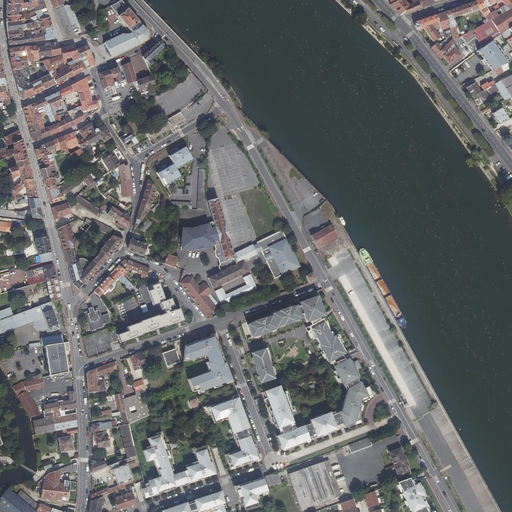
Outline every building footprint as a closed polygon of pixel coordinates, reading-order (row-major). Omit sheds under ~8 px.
[(33,4),(27,4),(28,10),(31,10),(34,8),(35,12),(45,8),(43,4),(42,0),(33,4)] [(48,0),(55,14),(65,39),(75,37),(62,6),(59,0),(48,0)] [(124,36),(123,35),(105,43),(106,44),(112,56),(144,42),(145,41),(146,39),(147,38),(148,37),(148,35),(148,34),(148,32),(147,31),(146,29),(145,28),(140,22),(133,14),(131,12),(122,0),(119,2),(112,6),(133,32),(124,36)] [(407,1),(405,0),(396,0),(392,3),(390,4),(392,6),(395,10),(407,1)] [(411,0),(417,8),(426,5),(434,1),(433,0),(411,0)] [(483,14),(485,16),(490,14),(484,4),(486,2),(484,0),(479,0),(475,2),(482,14),(483,14)] [(407,1),(395,10),(399,14),(401,14),(407,12),(413,10),(407,1)] [(511,1),(505,6),(499,9),(502,13),(511,7),(511,1)] [(451,10),(445,12),(449,28),(450,30),(452,38),(452,40),(458,38),(456,26),(454,26),(452,18),(478,8),(474,2),(467,4),(451,10)] [(15,9),(20,8),(20,4),(6,5),(6,8),(6,14),(6,17),(18,17),(16,12),(15,11),(15,9)] [(498,16),(485,23),(474,30),(485,46),(500,34),(501,34),(510,27),(511,26),(511,7),(502,13),(498,16)] [(30,20),(29,20),(31,23),(33,23),(49,18),(47,13),(45,8),(35,12),(37,15),(30,18),(30,20)] [(485,23),(498,16),(495,11),(490,14),(485,16),(486,19),(483,21),(485,23)] [(440,14),(436,15),(438,21),(440,27),(442,31),(446,29),(449,28),(445,12),(440,14)] [(23,16),(23,19),(21,19),(21,17),(19,17),(18,17),(6,17),(6,21),(6,23),(25,22),(29,20),(30,20),(30,18),(29,14),(23,16)] [(424,28),(438,21),(436,15),(420,20),(416,22),(415,26),(418,31),(424,28)] [(39,30),(45,29),(52,27),(51,23),(49,18),(33,23),(34,31),(39,30)] [(439,27),(440,27),(438,21),(424,28),(433,42),(440,37),(439,36),(440,35),(439,34),(438,34),(434,29),(436,28),(437,30),(439,29),(439,27)] [(26,25),(25,22),(6,23),(6,28),(6,33),(21,31),(27,28),(26,25)] [(27,34),(28,37),(29,44),(36,43),(34,31),(33,23),(31,23),(26,25),(27,28),(21,31),(6,33),(7,36),(8,39),(23,38),(23,35),(27,34)] [(54,33),(52,27),(45,29),(46,35),(44,36),(45,42),(51,41),(55,40),(56,39),(54,33)] [(43,42),(45,42),(44,36),(39,36),(39,30),(34,31),(36,43),(43,42)] [(474,30),(461,36),(463,40),(476,33),(474,30)] [(8,45),(10,46),(17,45),(23,44),(23,38),(8,39),(8,42),(8,45)] [(452,40),(452,38),(449,38),(451,40),(444,47),(441,43),(438,45),(437,43),(431,48),(435,52),(440,59),(442,57),(454,46),(452,40)] [(508,63),(492,41),(485,46),(477,51),(492,71),(495,69),(508,63)] [(158,42),(143,56),(149,67),(154,62),(151,59),(163,48),(164,44),(163,43),(161,42),(158,42)] [(63,61),(66,60),(71,59),(73,62),(74,61),(81,58),(86,56),(91,54),(88,46),(83,48),(77,51),(75,46),(59,50),(57,46),(53,46),(49,47),(52,56),(60,54),(63,61)] [(461,56),(454,46),(442,57),(449,64),(461,56)] [(34,61),(40,59),(37,48),(35,47),(33,48),(30,48),(34,61)] [(44,58),(49,57),(52,56),(49,47),(43,48),(37,48),(40,59),(44,58)] [(26,56),(25,48),(10,50),(9,51),(10,54),(11,58),(20,57),(20,58),(22,58),(22,56),(26,56)] [(34,61),(30,48),(27,48),(25,48),(26,56),(27,57),(27,59),(27,62),(31,61),(34,61)] [(55,73),(59,70),(57,65),(64,63),(63,61),(60,54),(52,56),(49,57),(54,71),(55,73)] [(91,66),(94,65),(95,63),(91,54),(86,56),(91,67),(91,66)] [(51,73),(54,71),(49,57),(44,58),(45,59),(43,60),(45,64),(50,73),(51,73)] [(73,63),(73,62),(68,64),(68,65),(73,75),(86,69),(81,60),(82,60),(81,58),(74,61),(75,62),(73,63)] [(28,68),(33,68),(31,61),(27,62),(25,63),(12,64),(13,68),(14,71),(28,68)] [(152,75),(138,81),(131,62),(121,66),(125,79),(128,85),(134,82),(139,94),(141,93),(145,104),(158,95),(154,86),(156,85),(157,84),(153,75),(152,75)] [(511,68),(509,63),(508,63),(495,69),(498,74),(511,68)] [(46,75),(50,73),(45,64),(42,66),(46,75)] [(66,67),(59,70),(55,73),(54,71),(51,73),(56,84),(63,80),(73,75),(68,65),(66,67)] [(27,76),(31,75),(28,68),(14,71),(16,82),(18,93),(40,84),(43,90),(56,84),(51,73),(50,73),(46,75),(32,82),(31,79),(29,80),(27,76)] [(108,70),(98,73),(99,76),(100,81),(103,89),(114,84),(113,82),(121,79),(120,72),(110,75),(108,70)] [(494,84),(498,91),(504,100),(511,96),(511,74),(500,81),(494,84)] [(90,76),(88,76),(73,84),(57,92),(60,98),(77,90),(84,104),(97,99),(96,96),(93,98),(89,89),(93,88),(93,85),(88,87),(86,81),(91,79),(90,76)] [(466,87),(472,97),(494,84),(493,81),(488,83),(487,82),(481,86),(483,89),(479,91),(474,83),(466,87)] [(43,90),(40,84),(18,93),(19,96),(20,99),(22,100),(27,98),(34,94),(43,90)] [(498,91),(494,84),(472,97),(477,103),(477,104),(489,97),(486,92),(487,91),(490,96),(498,91)] [(0,92),(0,101),(4,100),(6,106),(11,104),(9,98),(9,97),(8,92),(7,91),(0,92)] [(63,107),(62,108),(63,110),(66,109),(65,107),(60,98),(57,92),(50,95),(44,98),(47,104),(49,103),(52,111),(62,106),(63,107)] [(47,104),(44,98),(23,108),(25,113),(26,119),(39,115),(37,109),(42,106),(47,104)] [(81,105),(85,111),(89,109),(99,105),(97,99),(84,104),(81,105)] [(49,103),(47,104),(42,106),(44,113),(47,112),(50,123),(55,121),(57,125),(61,122),(60,120),(58,116),(54,118),(53,115),(52,111),(49,103)] [(72,114),(60,120),(61,122),(57,125),(52,127),(48,128),(50,135),(61,130),(68,127),(78,123),(83,119),(88,116),(85,111),(81,105),(69,110),(72,114)] [(492,113),(499,125),(509,120),(501,107),(492,113)] [(66,109),(63,110),(53,115),(54,118),(58,116),(67,111),(66,109)] [(176,131),(174,128),(176,126),(185,121),(180,112),(170,118),(154,128),(146,133),(151,141),(171,129),(173,133),(176,131)] [(40,114),(39,115),(26,119),(27,122),(28,126),(37,123),(39,131),(44,129),(45,128),(40,114)] [(100,135),(102,139),(104,141),(111,136),(104,125),(98,128),(96,127),(95,125),(95,124),(94,122),(96,121),(95,119),(90,122),(94,130),(97,131),(100,135)] [(83,133),(86,138),(85,138),(89,144),(99,138),(100,135),(97,131),(94,130),(90,122),(86,125),(83,127),(85,131),(83,133)] [(31,134),(39,131),(37,123),(28,126),(29,128),(31,134)] [(79,137),(76,131),(73,132),(77,143),(80,148),(83,152),(85,151),(86,150),(84,146),(89,144),(85,138),(86,138),(83,133),(85,131),(83,127),(78,130),(83,139),(79,140),(78,138),(79,137)] [(11,134),(2,138),(7,143),(21,139),(20,133),(19,129),(11,134)] [(47,136),(44,129),(39,131),(31,134),(32,137),(33,141),(34,142),(42,139),(47,136)] [(119,138),(126,148),(138,140),(135,136),(131,130),(119,138)] [(71,146),(77,143),(73,132),(67,135),(62,137),(67,148),(70,147),(71,146)] [(60,147),(61,150),(65,149),(67,148),(62,137),(61,137),(57,139),(58,142),(60,147)] [(0,157),(0,155),(0,154),(6,151),(8,144),(7,143),(2,138),(5,145),(0,147),(0,157)] [(7,143),(8,144),(6,151),(5,155),(8,154),(13,153),(24,150),(23,143),(21,139),(7,143)] [(60,147),(58,142),(57,139),(55,140),(53,141),(56,148),(57,152),(61,150),(60,147)] [(43,153),(49,151),(56,148),(53,141),(49,142),(39,146),(35,148),(35,150),(37,159),(41,157),(43,156),(43,153)] [(90,145),(89,144),(84,146),(86,150),(85,151),(88,156),(93,153),(90,148),(90,147),(90,146),(90,145)] [(157,174),(165,186),(181,177),(177,170),(193,160),(186,147),(182,150),(179,151),(178,149),(175,151),(176,153),(173,155),(169,157),(173,163),(174,164),(170,167),(167,168),(166,166),(163,168),(164,170),(161,172),(157,174)] [(80,148),(71,154),(70,155),(71,157),(72,158),(83,152),(80,148)] [(13,153),(16,164),(8,166),(8,169),(9,171),(20,168),(22,166),(28,164),(26,157),(24,150),(13,153)] [(53,164),(49,151),(43,153),(43,156),(41,157),(43,163),(38,164),(40,168),(53,164)] [(118,167),(121,165),(114,153),(103,159),(110,171),(116,168),(118,167)] [(18,175),(20,180),(32,177),(29,168),(28,164),(22,166),(20,168),(9,171),(7,173),(10,177),(18,175)] [(57,175),(56,172),(53,164),(40,168),(41,173),(43,180),(54,176),(57,175)] [(121,165),(118,167),(120,181),(130,180),(129,173),(128,164),(125,166),(123,164),(121,165)] [(79,174),(83,180),(88,185),(90,184),(94,181),(84,170),(79,174)] [(200,170),(197,211),(201,211),(204,211),(204,201),(207,170),(200,170)] [(83,180),(79,174),(63,187),(60,188),(63,192),(67,191),(75,184),(76,186),(83,180)] [(56,184),(59,182),(60,183),(60,182),(59,176),(54,178),(54,176),(43,180),(44,183),(46,188),(56,184)] [(23,196),(24,199),(27,199),(28,199),(37,198),(34,185),(32,177),(20,180),(14,187),(13,186),(8,192),(7,196),(9,196),(9,198),(10,198),(14,199),(15,194),(22,187),(24,186),(26,195),(23,196)] [(96,184),(101,181),(99,178),(98,178),(94,181),(90,184),(92,187),(96,184)] [(134,229),(147,211),(150,207),(156,189),(149,179),(145,191),(139,212),(134,229)] [(130,180),(120,181),(122,197),(132,196),(130,180)] [(48,195),(50,203),(63,199),(62,197),(61,195),(59,189),(56,184),(46,188),(48,195)] [(74,198),(97,213),(100,209),(78,194),(74,198)] [(28,208),(28,210),(30,209),(40,206),(38,201),(37,198),(28,199),(27,199),(24,199),(19,200),(20,203),(28,204),(29,208),(28,208)] [(68,209),(73,206),(70,200),(65,203),(68,209)] [(208,223),(201,226),(192,228),(184,228),(184,238),(182,238),(182,247),(187,248),(187,251),(195,251),(199,250),(199,251),(200,250),(205,249),(205,248),(216,245),(217,249),(216,251),(217,257),(220,258),(221,263),(220,265),(221,269),(224,270),(209,277),(215,289),(253,270),(248,259),(259,254),(259,253),(257,250),(254,243),(234,253),(218,200),(215,201),(213,201),(209,203),(216,227),(211,228),(209,223),(208,223)] [(70,211),(68,209),(65,203),(52,207),(54,216),(55,220),(70,211)] [(111,208),(110,208),(104,203),(100,209),(108,214),(111,208)] [(157,204),(150,211),(153,215),(160,207),(157,204)] [(40,206),(30,209),(32,217),(43,219),(41,210),(40,206)] [(111,206),(110,208),(111,208),(108,214),(118,220),(116,223),(125,228),(126,225),(127,227),(130,218),(111,206)] [(159,220),(148,212),(146,215),(157,223),(159,220)] [(110,235),(113,229),(93,218),(92,220),(86,216),(83,220),(90,224),(110,235)] [(151,222),(147,218),(139,228),(144,232),(151,222)] [(12,224),(0,222),(0,229),(11,231),(12,224)] [(61,241),(63,250),(71,248),(71,246),(74,246),(76,244),(77,242),(73,239),(68,222),(57,229),(61,241)] [(337,236),(340,235),(334,224),(323,230),(322,229),(316,232),(317,233),(312,236),(318,247),(328,242),(328,243),(338,238),(337,236)] [(41,260),(52,258),(48,235),(47,231),(46,228),(35,230),(36,238),(35,238),(38,254),(40,253),(41,260)] [(275,278),(300,266),(283,230),(258,242),(261,249),(275,278)] [(112,236),(101,250),(101,251),(108,257),(116,248),(120,243),(122,238),(113,235),(112,236)] [(131,238),(128,248),(129,250),(139,254),(148,257),(151,249),(146,248),(147,244),(131,238)] [(69,266),(75,262),(71,248),(63,250),(65,256),(68,265),(69,266)] [(101,265),(108,257),(101,251),(92,261),(99,267),(101,265)] [(172,266),(175,256),(165,252),(161,262),(166,263),(172,266)] [(81,255),(79,256),(80,259),(75,262),(69,266),(70,272),(72,281),(73,283),(78,288),(83,283),(78,278),(83,273),(81,262),(83,261),(81,255)] [(123,266),(135,271),(135,272),(143,275),(146,267),(127,260),(124,259),(123,260),(115,268),(125,277),(128,273),(127,271),(122,267),(123,266)] [(99,267),(92,261),(88,266),(86,270),(83,273),(78,278),(83,283),(86,280),(99,267)] [(29,285),(35,283),(46,280),(56,277),(54,269),(53,262),(42,264),(24,270),(29,285)] [(125,277),(115,268),(107,277),(94,291),(100,297),(109,288),(111,289),(113,287),(111,285),(118,278),(135,292),(138,288),(125,277)] [(316,278),(312,272),(305,276),(309,283),(315,280),(316,278)] [(223,288),(216,291),(222,305),(258,288),(251,274),(244,277),(247,284),(225,294),(223,288)] [(180,281),(180,282),(207,317),(211,318),(213,317),(209,313),(216,307),(206,295),(211,291),(204,281),(198,285),(192,276),(187,275),(180,281)] [(56,277),(46,280),(50,302),(60,298),(56,277)] [(13,290),(15,296),(16,296),(27,293),(26,289),(36,286),(35,283),(29,285),(13,290)] [(138,322),(125,327),(126,331),(116,334),(119,343),(140,335),(140,334),(165,325),(165,327),(183,320),(179,309),(174,310),(172,310),(171,311),(168,312),(167,308),(172,306),(169,299),(163,301),(157,283),(144,288),(151,305),(156,303),(159,311),(161,310),(162,314),(155,316),(138,322)] [(305,301),(305,302),(302,303),(302,305),(303,308),(304,308),(306,312),(305,313),(308,322),(311,321),(315,319),(315,317),(318,316),(324,314),(319,298),(313,300),(312,298),(305,301)] [(57,324),(49,302),(14,315),(0,319),(0,332),(32,320),(33,322),(35,324),(36,325),(38,326),(39,327),(41,327),(43,328),(45,328),(47,327),(48,327),(50,332),(58,328),(57,324)] [(249,324),(252,335),(256,334),(256,335),(262,333),(262,332),(267,330),(268,331),(271,330),(271,329),(278,327),(277,325),(287,322),(286,320),(292,318),(292,320),(302,317),(301,314),(299,306),(299,305),(295,306),(289,308),(289,309),(283,311),(283,310),(276,312),(273,313),(274,315),(271,316),(270,316),(264,318),(264,320),(259,321),(258,320),(252,322),(252,323),(249,324)] [(0,319),(14,315),(11,306),(0,310),(0,319)] [(101,324),(109,322),(106,314),(103,315),(103,317),(99,318),(96,308),(87,311),(84,312),(89,331),(102,326),(101,324)] [(315,331),(313,328),(325,321),(324,318),(321,319),(320,318),(319,318),(318,316),(315,317),(315,319),(311,321),(313,324),(309,326),(312,333),(315,331)] [(333,363),(344,358),(343,355),(344,354),(345,353),(341,347),(344,345),(338,335),(333,337),(329,330),(330,329),(325,321),(313,328),(315,331),(312,333),(315,338),(317,337),(320,343),(320,344),(319,344),(323,352),(324,351),(327,356),(326,356),(328,361),(330,360),(332,364),(333,363)] [(106,328),(81,337),(89,359),(115,350),(106,328)] [(43,345),(62,342),(60,334),(40,338),(41,346),(43,345)] [(214,334),(185,345),(183,360),(187,361),(199,356),(199,358),(206,355),(208,361),(205,362),(209,371),(188,379),(192,391),(199,389),(200,391),(209,388),(209,387),(224,382),(231,380),(224,360),(221,361),(220,357),(222,356),(221,352),(220,353),(217,346),(218,346),(214,334)] [(43,345),(48,375),(63,372),(66,371),(63,351),(69,350),(68,346),(67,341),(62,342),(43,345)] [(287,353),(290,357),(300,350),(295,343),(288,348),(290,351),(287,353)] [(269,357),(266,349),(265,345),(251,350),(253,355),(252,355),(260,380),(272,376),(271,373),(273,372),(271,363),(270,364),(268,358),(269,357)] [(179,362),(175,349),(161,354),(166,367),(179,362)] [(146,366),(141,353),(136,355),(130,357),(134,370),(146,366)] [(347,362),(345,358),(344,358),(333,363),(335,370),(333,371),(335,375),(336,374),(338,378),(336,379),(338,384),(340,383),(344,390),(345,390),(347,392),(346,396),(344,395),(343,403),(344,403),(343,408),(341,409),(339,410),(344,424),(345,427),(355,423),(354,421),(360,418),(360,417),(359,416),(359,415),(359,414),(359,413),(359,412),(359,411),(359,410),(357,410),(358,406),(359,406),(359,405),(359,404),(359,403),(366,400),(365,398),(370,396),(367,388),(361,390),(356,378),(355,378),(354,376),(357,374),(356,371),(355,369),(353,370),(351,364),(350,361),(347,362)] [(358,361),(351,364),(353,370),(355,369),(356,371),(361,369),(358,361)] [(97,381),(97,375),(99,374),(101,373),(102,375),(108,372),(108,371),(115,369),(114,364),(113,362),(88,371),(86,374),(87,382),(88,393),(106,390),(104,379),(99,380),(97,381)] [(28,392),(44,387),(42,377),(23,382),(28,392)] [(142,380),(133,383),(136,392),(141,390),(145,389),(142,380)] [(38,412),(28,392),(23,382),(13,387),(29,417),(30,418),(32,417),(31,416),(38,412)] [(280,391),(278,386),(263,392),(266,398),(264,399),(267,407),(267,408),(270,415),(272,415),(274,422),(273,422),(276,429),(278,428),(281,434),(279,435),(280,439),(278,439),(281,446),(283,445),(284,449),(293,446),(293,447),(302,444),(307,442),(306,440),(317,436),(317,438),(322,436),(322,434),(327,432),(328,433),(336,430),(336,428),(344,424),(339,410),(338,410),(335,411),(334,410),(325,414),(324,412),(317,415),(318,417),(310,420),(311,422),(296,429),(293,422),(295,421),(292,413),(295,412),(286,390),(281,393),(280,391)] [(145,402),(141,390),(136,392),(137,395),(123,401),(124,406),(125,411),(126,417),(141,410),(139,404),(145,402)] [(35,434),(51,431),(56,430),(65,429),(77,426),(74,391),(68,392),(68,400),(58,402),(57,399),(53,399),(54,403),(43,405),(45,418),(33,421),(35,434)] [(122,394),(113,395),(118,412),(125,411),(124,406),(123,401),(122,394)] [(237,439),(249,434),(246,428),(247,427),(246,425),(247,424),(243,414),(243,415),(241,411),(242,410),(236,397),(226,401),(226,400),(214,405),(214,404),(205,408),(207,415),(209,414),(213,423),(226,418),(233,432),(235,431),(237,439)] [(189,402),(188,404),(190,408),(192,409),(196,408),(197,405),(195,401),(193,400),(189,402)] [(148,415),(149,415),(145,402),(139,404),(141,410),(126,417),(127,424),(148,415)] [(121,414),(122,422),(123,425),(127,424),(126,417),(125,411),(118,412),(112,413),(113,416),(121,414)] [(111,422),(91,427),(91,433),(112,428),(111,422)] [(123,425),(120,426),(129,458),(135,455),(127,424),(123,425)] [(104,433),(94,434),(95,439),(96,439),(98,448),(109,446),(108,434),(104,435),(104,433)] [(235,465),(235,467),(250,461),(249,458),(251,457),(252,460),(260,457),(257,450),(258,450),(255,443),(253,444),(252,441),(249,434),(237,439),(240,446),(239,446),(240,449),(233,452),(233,450),(225,453),(230,466),(235,465)] [(166,452),(160,435),(147,439),(150,448),(142,451),(146,462),(152,460),(158,477),(146,481),(147,483),(143,484),(145,487),(140,489),(144,500),(154,497),(158,495),(165,493),(165,492),(169,491),(170,491),(176,489),(176,488),(188,483),(188,484),(204,479),(202,475),(204,475),(205,477),(212,474),(212,473),(215,472),(206,445),(195,448),(196,452),(194,453),(197,461),(192,463),(193,465),(186,468),(187,471),(173,476),(171,472),(167,460),(169,459),(170,459),(168,452),(166,452)] [(63,437),(57,438),(60,452),(72,450),(69,436),(63,437)] [(348,445),(351,453),(372,445),(369,437),(348,445)] [(410,473),(400,448),(389,452),(392,460),(399,477),(410,473)] [(91,466),(91,472),(106,466),(104,461),(91,466)] [(324,461),(289,474),(296,495),(301,510),(337,497),(324,461)] [(339,497),(337,491),(326,461),(324,461),(337,497),(339,497)] [(124,486),(128,484),(128,482),(132,480),(126,463),(118,466),(116,462),(109,465),(117,485),(112,487),(112,488),(108,490),(107,488),(91,494),(91,496),(90,500),(102,496),(113,492),(124,487),(124,486)] [(41,480),(34,486),(36,488),(37,487),(42,488),(41,497),(68,500),(70,480),(64,480),(63,483),(58,482),(59,472),(73,472),(73,473),(77,473),(77,469),(77,464),(75,463),(49,473),(48,474),(47,482),(43,481),(43,478),(41,480)] [(282,483),(277,471),(265,476),(270,488),(282,483)] [(266,491),(262,477),(234,486),(238,497),(240,497),(244,510),(257,506),(254,496),(266,491)] [(419,482),(415,484),(414,481),(408,483),(405,478),(398,481),(404,492),(403,492),(406,497),(407,497),(410,503),(409,504),(413,511),(435,511),(434,510),(432,511),(428,503),(426,504),(422,497),(427,495),(424,490),(423,491),(420,486),(421,485),(419,482)] [(37,511),(36,511),(17,496),(7,488),(6,487),(0,495),(0,510),(2,511),(37,511)] [(21,491),(17,496),(36,511),(38,511),(74,511),(72,511),(72,509),(75,510),(76,507),(68,506),(67,511),(64,511),(63,511),(51,509),(40,504),(38,507),(37,506),(38,504),(21,491)] [(132,491),(113,497),(118,509),(120,508),(122,507),(131,504),(133,504),(136,503),(132,491)] [(160,511),(203,511),(204,511),(205,511),(209,511),(224,511),(221,504),(224,503),(220,491),(193,500),(193,501),(182,505),(181,504),(161,511),(160,511)] [(364,501),(374,498),(372,491),(362,494),(363,498),(364,501)] [(88,511),(99,511),(102,496),(90,500),(89,507),(88,511)] [(350,498),(338,503),(341,511),(353,507),(352,501),(350,498)] [(366,508),(372,506),(376,504),(374,498),(364,501),(365,503),(366,508)]
